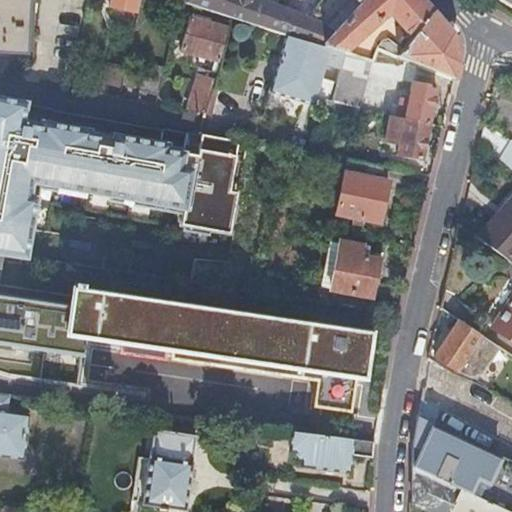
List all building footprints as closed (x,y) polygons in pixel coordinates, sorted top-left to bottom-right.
[(0,0),(0,54),(25,56),(29,0),(0,0)] [(138,14),(141,0),(110,0),(109,7),(138,14)] [(361,6),(355,0),(322,0),(307,19),(260,0),(186,0),(185,3),(231,18),(286,36),(324,48),(361,6)] [(355,0),(361,6),(324,48),(343,54),(388,14),(410,39),(401,51),(388,40),(380,42),(377,49),(453,80),(457,62),(451,35),(422,3),(419,0),(355,0)] [(511,0),(495,0),(511,10),(511,0)] [(218,63),(227,29),(189,19),(181,53),(218,63)] [(345,55),(343,54),(324,48),(286,36),(271,90),(300,97),(314,100),(315,94),(333,98),(338,78),(322,74),(326,60),(342,64),(345,55)] [(358,110),(370,63),(345,55),(342,64),(338,78),(333,98),(332,104),(358,110)] [(123,69),(108,65),(103,85),(119,88),(123,69)] [(158,97),(165,69),(152,66),(150,65),(147,67),(146,67),(144,69),(138,93),(158,97)] [(203,115),(213,81),(196,77),(187,107),(189,112),(203,115)] [(396,118),(429,125),(431,114),(433,106),(436,89),(413,84),(409,102),(401,101),(396,118)] [(0,254),(29,258),(42,187),(183,210),(181,226),(227,234),(235,193),(228,192),(238,143),(204,137),(201,155),(24,128),(29,104),(0,98),(0,254)] [(421,162),(429,125),(396,118),(391,117),(386,144),(399,147),(397,157),(421,162)] [(479,144),(511,172),(511,144),(483,125),(479,144)] [(382,168),(347,162),(336,215),(380,225),(388,183),(380,181),(382,168)] [(511,262),(511,196),(475,237),(511,263),(511,262)] [(339,246),(329,244),(321,290),(330,292),(339,246)] [(360,259),(362,249),(340,244),(339,246),(330,292),(371,300),(375,281),(378,281),(381,263),(360,259)] [(71,293),(68,309),(0,299),(0,346),(81,358),(84,341),(181,355),(180,364),(315,384),(312,409),(350,415),(354,391),(361,391),(370,336),(82,294),(83,291),(75,289),(74,294),(71,293)] [(511,341),(511,296),(491,328),(511,341)] [(498,349),(459,323),(435,357),(457,372),(477,381),(498,349)] [(422,394),(418,417),(436,420),(441,392),(423,387),(422,394)] [(10,398),(0,396),(0,457),(23,460),(29,418),(7,415),(10,398)] [(412,468),(472,497),(480,479),(491,484),(503,458),(418,418),(412,448),(412,468)] [(180,511),(184,511),(195,438),(152,432),(141,506),(180,511)] [(368,445),(291,434),(288,454),(294,455),(301,463),(300,469),(349,475),(351,458),(372,461),(373,445),(368,445)] [(504,511),(472,497),(412,468),(411,506),(425,511),(504,511)]
